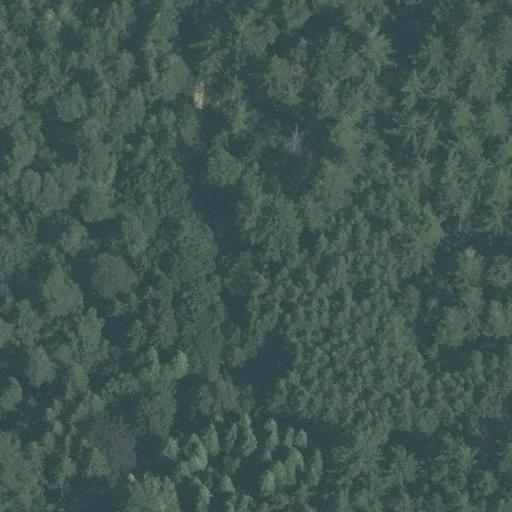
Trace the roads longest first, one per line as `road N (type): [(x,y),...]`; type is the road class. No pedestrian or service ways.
road 1 (track): [(511,246),(451,240),(423,217),(408,185),(396,0)]
road 2 (track): [(212,404),(381,471),(427,471),(511,451)]
road 3 (track): [(136,454),(0,284)]
